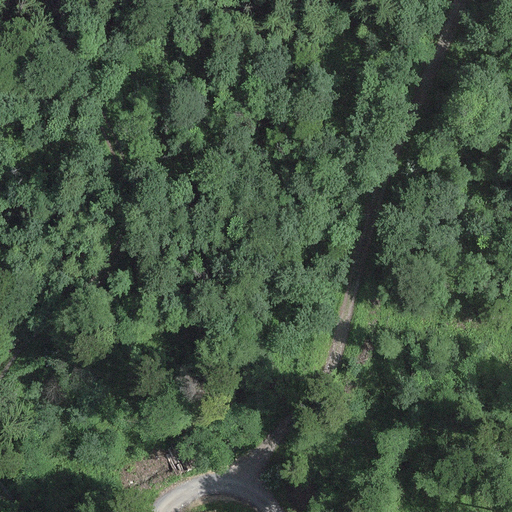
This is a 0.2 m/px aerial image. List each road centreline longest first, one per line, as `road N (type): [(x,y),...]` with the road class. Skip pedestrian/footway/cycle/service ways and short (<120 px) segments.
road 1 (track): [(458,0),(388,178),(334,365),(248,484)]
road 2 (track): [(58,0),(130,177),(130,221),(96,283),(21,342),(0,383)]
